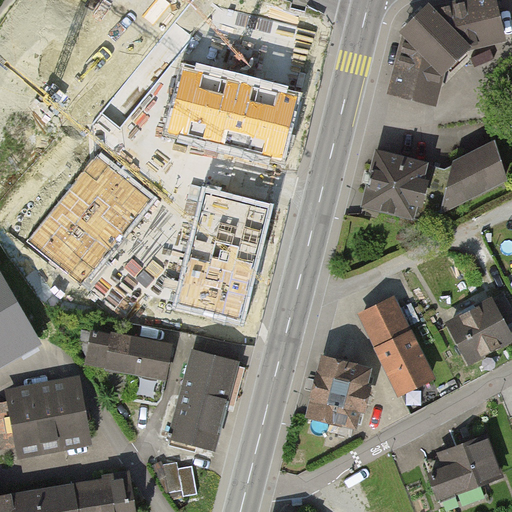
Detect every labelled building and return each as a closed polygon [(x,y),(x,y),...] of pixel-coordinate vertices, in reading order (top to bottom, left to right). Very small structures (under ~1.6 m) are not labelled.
[(380,100),(424,108),(430,74),(455,52),(499,42),(489,0),(461,0),(421,9),(393,39),(380,100)] [(299,97),(185,68),(168,133),(282,162),(299,97)] [(403,226),(497,182),(485,145),(419,169),(403,226)] [(153,198),(100,155),(31,241),(83,283),(153,198)] [(353,212),(403,226),(419,169),(369,155),(353,212)] [(271,206),(205,191),(177,306),(243,321),(271,206)] [(0,368),(39,347),(0,277),(0,368)] [(358,308),(399,393),(436,376),(395,290),(358,308)] [(448,320),(471,361),(511,337),(511,316),(498,291),(448,320)] [(81,345),(93,364),(134,371),(129,400),(159,404),(163,399),(173,348),(84,331),(81,345)] [(319,347),(302,407),(359,423),(375,362),(319,347)] [(239,362),(196,351),(172,438),(215,450),(239,362)] [(78,389),(0,403),(0,448),(86,433),(78,389)] [(415,473),(426,502),(505,470),(489,429),(445,447),(450,459),(415,473)] [(179,462),(164,464),(169,493),(183,490),(185,497),(199,494),(194,465),(180,468),(179,462)] [(0,511),(135,511),(129,472),(0,494),(0,511)]
